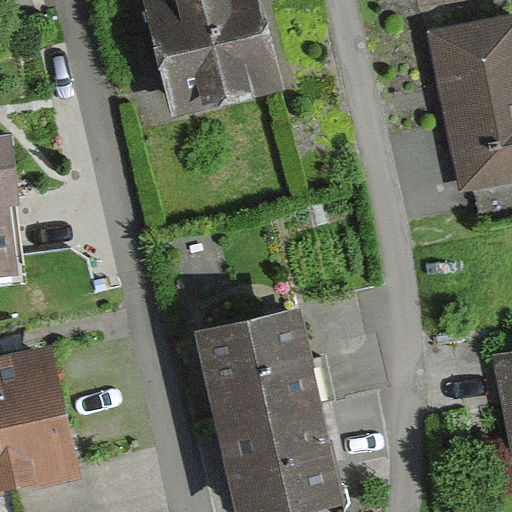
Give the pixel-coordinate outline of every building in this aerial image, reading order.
[(229,0),(111,0),(136,99),(248,71),(229,0)] [(511,23),(431,37),(456,193),(511,184),(511,23)] [(0,263),(20,261),(6,129),(0,130),(0,263)] [(196,332),(215,418),(318,397),(299,308),(196,332)] [(49,351),(0,362),(0,492),(79,474),(49,351)] [(511,355),(494,358),(511,450),(511,355)] [(215,418),(236,511),(311,511),(343,505),(318,397),(215,418)]
